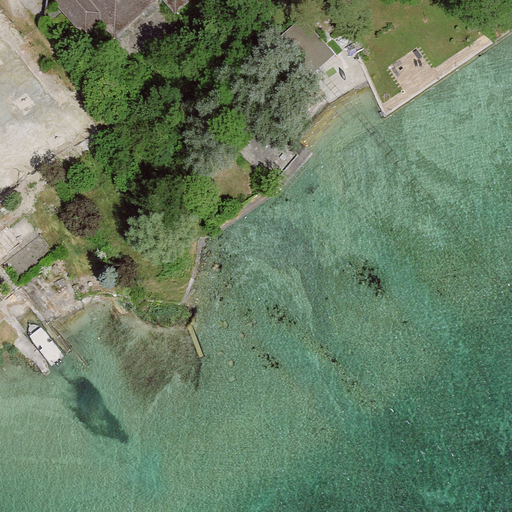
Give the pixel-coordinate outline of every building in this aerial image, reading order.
[(82,0),(81,1),(113,38),(152,4),(148,0),(161,0),(174,14),(189,0),(82,0)] [(304,22),(281,42),(313,79),(336,59),(304,22)] [(280,180),(298,153),(277,138),(258,165),(280,180)] [(0,196),(23,176),(0,151),(0,196)] [(0,252),(7,260),(42,230),(23,209),(0,228),(0,252)]
